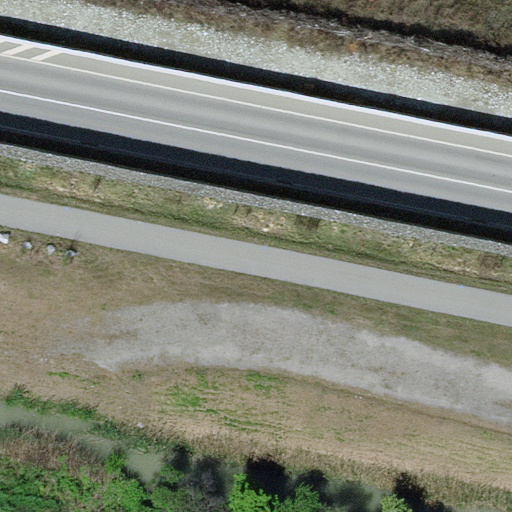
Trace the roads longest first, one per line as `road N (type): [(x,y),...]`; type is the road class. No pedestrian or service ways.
road 1 (track): [(0,4),(511,110)]
road 2 (tertiary): [(511,190),(0,88)]
